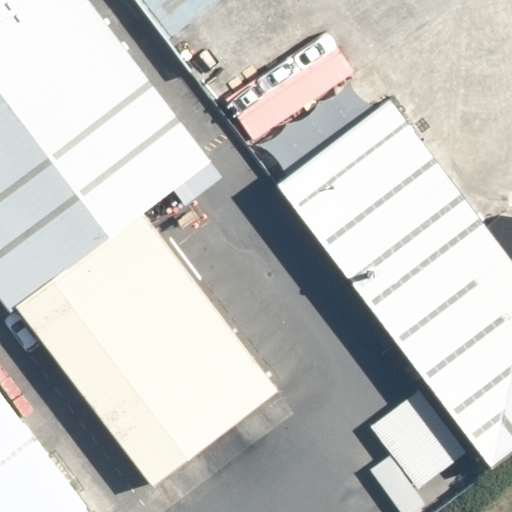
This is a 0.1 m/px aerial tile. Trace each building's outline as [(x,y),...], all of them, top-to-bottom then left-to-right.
[(25,0),(0,0),(0,331),(177,192),(25,0)] [(78,0),(134,69),(221,0),(78,0)] [(363,128),(246,220),(461,492),(511,452),(511,292),(501,302),(363,128)] [(127,245),(2,345),(129,511),(257,408),(127,245)] [(0,511),(36,511),(0,466),(0,511)]
